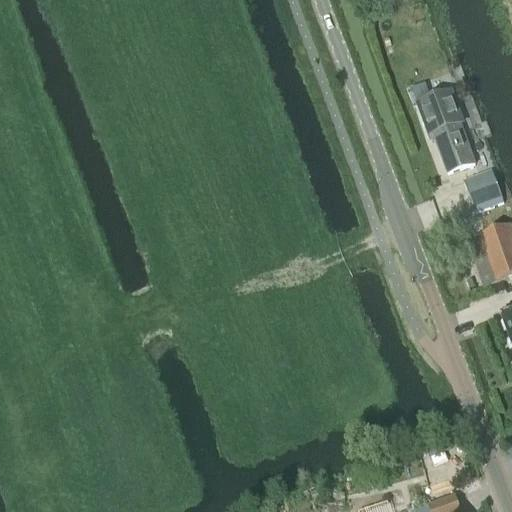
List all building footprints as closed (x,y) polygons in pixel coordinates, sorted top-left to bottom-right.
[(425,85),(410,91),(416,107),(428,139),(432,137),(435,145),(447,178),(475,168),(466,145),(459,125),(462,124),(456,106),(451,94),(431,102),(425,85)] [(475,216),(503,206),(492,173),(463,184),(475,216)] [(484,290),(511,280),(511,234),(510,228),(467,243),(484,290)] [(511,309),(503,313),(505,318),(501,319),(511,351),(511,309)] [(429,511),(458,511),(453,498),(428,508),(429,511)]
